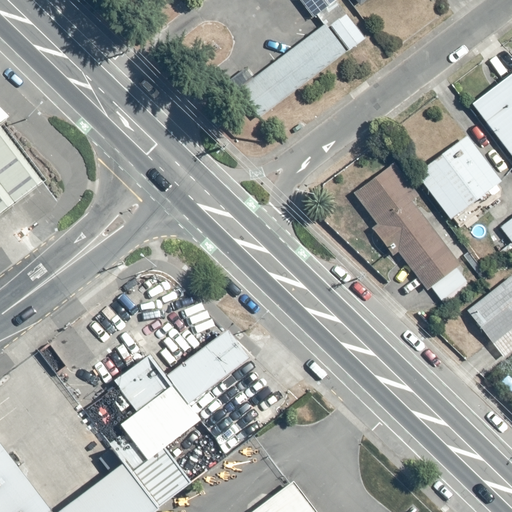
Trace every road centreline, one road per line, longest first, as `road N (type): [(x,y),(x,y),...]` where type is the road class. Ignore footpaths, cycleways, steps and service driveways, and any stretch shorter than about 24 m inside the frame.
road 1 (secondary): [(511,500),(247,242)]
road 2 (residential): [(316,145),(508,0)]
road 3 (secondary): [(173,169),(0,4)]
road 4 (secondary): [(0,316),(173,169)]
road 5 (residential): [(316,145),(247,242)]
